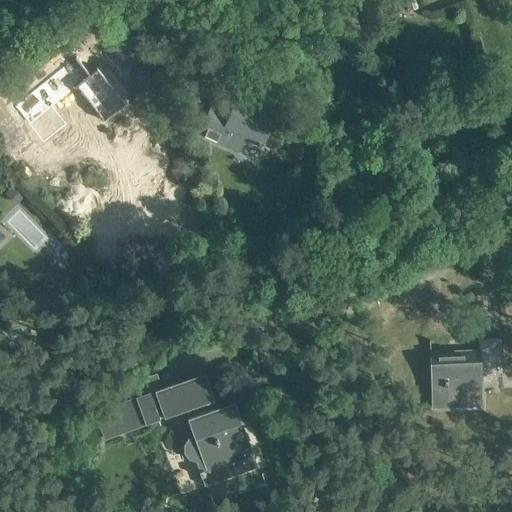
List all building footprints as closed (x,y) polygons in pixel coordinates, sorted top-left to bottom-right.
[(163,86),(152,56),(134,74),(143,95),(163,86)] [(115,84),(117,83),(96,62),(59,98),(53,92),(54,91),(45,80),(18,101),(24,110),(12,122),(37,147),(54,130),(61,137),(104,95),(114,105),(119,106),(125,99),(125,95),(115,84)] [(4,86),(30,79),(27,67),(1,75),(4,86)] [(280,146),(284,138),(278,130),(268,125),(273,114),(259,107),(265,94),(243,83),(229,114),(211,105),(198,133),(230,148),(237,134),(271,150),(280,146)] [(0,248),(12,237),(0,224),(0,248)] [(437,381),(438,408),(482,406),(480,376),(501,375),(499,338),(478,339),(478,351),(429,353),(430,381),(437,381)] [(184,444),(184,454),(188,459),(197,463),(204,460),(211,481),(255,465),(239,422),(241,421),(234,400),(216,407),(210,391),(214,390),(209,376),(206,377),(204,372),(154,390),(164,417),(183,410),(193,436),(188,438),(184,444)] [(94,411),(104,438),(160,418),(150,391),(94,411)]
